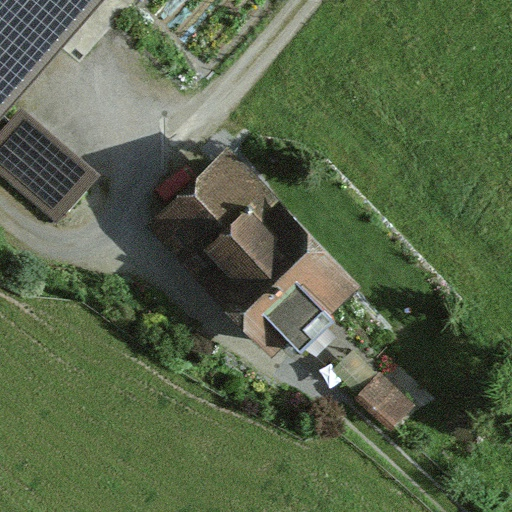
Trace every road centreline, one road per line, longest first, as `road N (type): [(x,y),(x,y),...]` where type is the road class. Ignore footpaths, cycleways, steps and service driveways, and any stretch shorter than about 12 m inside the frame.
road 1 (track): [(121,206),(148,262),(347,419),(441,511)]
road 2 (track): [(121,206),(299,0)]
